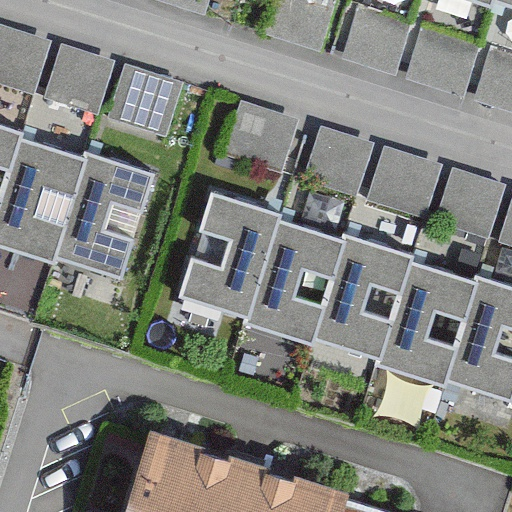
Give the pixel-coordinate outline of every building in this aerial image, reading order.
[(151,0),(204,17),(209,0),(151,0)] [(272,0),(262,34),(321,53),(338,2),(332,0),(272,0)] [(511,0),(461,0),(511,15),(511,0)] [(342,60),(395,77),(412,23),(359,6),(342,60)] [(0,25),(0,86),(34,97),(51,42),(0,25)] [(405,81),(463,99),(481,44),(423,26),(405,81)] [(60,45),(44,99),(98,115),(115,61),(60,45)] [(472,102),(511,114),(511,52),(490,46),(472,102)] [(184,83),(125,64),(107,118),(166,137),(184,83)] [(244,103),(226,157),(281,174),(298,120),(244,103)] [(319,127),(303,182),(356,198),(373,143),(319,127)] [(155,178),(0,129),(0,241),(123,280),(155,178)] [(383,147),(366,201),(425,220),(442,166),(383,147)] [(453,169),(436,222),(488,240),(506,186),(453,169)] [(511,288),(213,196),(181,299),(511,401),(511,288)] [(511,202),(498,243),(511,247),(511,202)] [(350,500),(151,438),(127,511),(378,511),(349,503),(350,500)]
